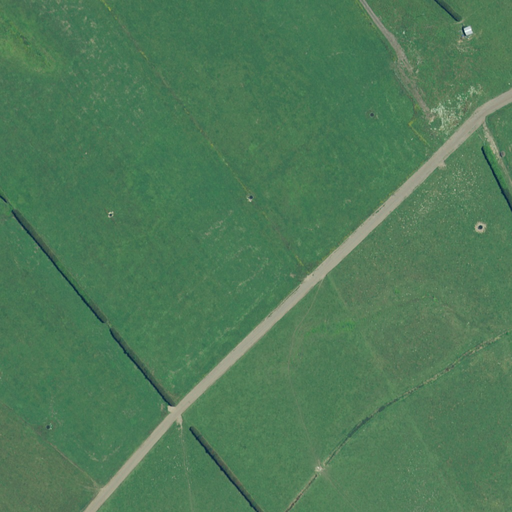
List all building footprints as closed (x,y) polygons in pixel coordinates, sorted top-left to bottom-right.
[(398,13),(392,4),(380,13),(386,21),(398,13)] [(421,23),(406,21),(404,31),(419,33),(421,23)] [(474,34),(472,27),(465,29),(468,36),(474,34)] [(458,56),(450,59),(454,71),(462,68),(458,56)] [(481,63),(474,65),(477,73),(484,70),(481,63)]
